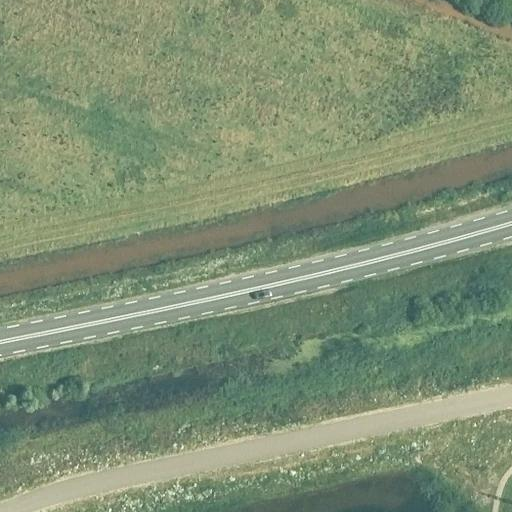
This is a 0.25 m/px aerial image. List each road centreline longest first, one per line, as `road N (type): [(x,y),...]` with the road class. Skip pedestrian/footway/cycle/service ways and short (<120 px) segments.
road 1 (primary): [(0,342),(511,224)]
road 2 (residential): [(13,511),(53,495),(511,396)]
